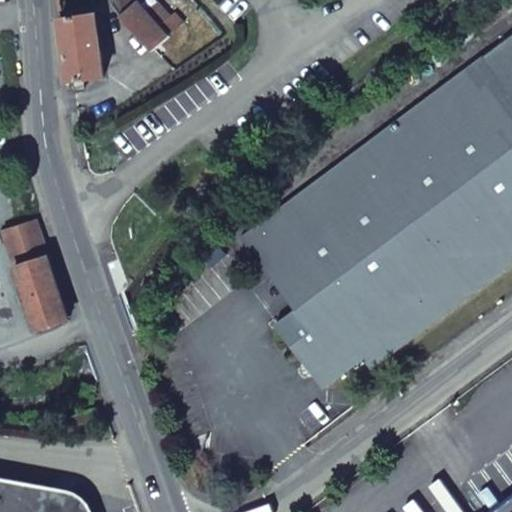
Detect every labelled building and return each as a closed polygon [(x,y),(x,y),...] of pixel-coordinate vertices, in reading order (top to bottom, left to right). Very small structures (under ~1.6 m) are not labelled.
[(169,34),(185,20),(176,11),(161,23),(140,0),(118,0),(126,10),(122,14),(153,49),(171,35),(169,34)] [(74,79),(85,78),(104,74),(96,10),(62,15),(61,15),(71,80),(74,79)] [(511,258),(511,84),(487,51),(244,226),(272,265),(292,252),(318,288),(298,302),(278,317),(325,380),(365,352),(373,362),(511,258)] [(87,87),(85,78),(74,79),(76,89),(87,87)] [(38,221),(0,234),(4,244),(8,242),(40,329),(72,318),(38,221)] [(292,252),(272,265),(298,302),(318,288),(292,252)] [(98,407),(64,418),(68,432),(103,420),(98,407)] [(80,489),(0,471),(0,483),(43,491),(70,497),(69,506),(51,511),(95,511),(88,496),(80,489)] [(0,511),(51,511),(69,506),(70,497),(43,491),(0,483),(0,511)]
